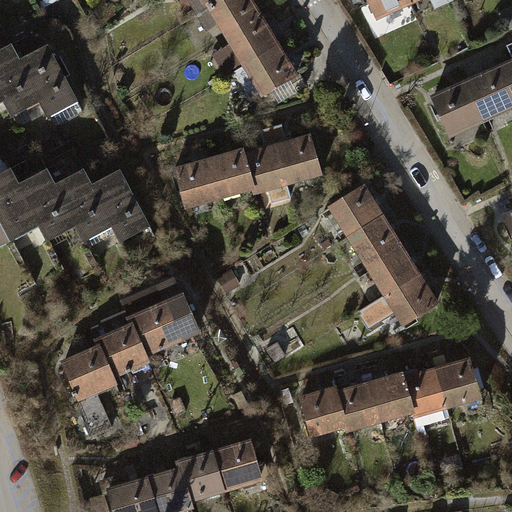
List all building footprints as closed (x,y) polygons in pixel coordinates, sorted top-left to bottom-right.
[(190,0),(198,12),(217,0),(190,0)] [(254,0),(217,0),(198,12),(209,30),(221,22),(229,34),(263,14),(254,0)] [(412,3),(410,0),(370,0),(380,19),(412,3)] [(511,8),(498,16),(504,29),(511,25),(511,8)] [(263,14),(229,34),(247,64),(281,43),(263,14)] [(511,40),(509,43),(511,49),(511,58),(499,65),(511,92),(511,40)] [(281,43),(247,64),(235,71),(255,103),(267,96),(275,109),(309,88),(281,43)] [(20,59),(12,44),(0,50),(0,90),(5,101),(14,117),(43,102),(20,59)] [(80,102),(49,44),(20,59),(43,102),(51,117),(80,102)] [(511,108),(511,92),(499,65),(466,81),(486,121),(511,108)] [(486,121),(466,81),(434,96),(453,136),(486,121)] [(313,136),(280,144),(291,183),(323,174),(313,136)] [(280,144),(248,153),(257,185),(258,191),(291,183),(280,144)] [(246,147),(214,155),(225,194),(257,185),(248,153),(246,147)] [(214,155),(182,164),(192,203),(225,194),(214,155)] [(18,183),(10,168),(0,172),(0,246),(40,225),(18,183)] [(55,184),(47,168),(18,183),(40,225),(49,241),(77,226),(55,184)] [(92,184),(84,169),(55,184),(77,226),(86,242),(115,226),(92,184)] [(152,226),(121,169),(92,184),(115,226),(123,242),(152,226)] [(329,206),(347,236),(385,213),(366,183),(329,206)] [(347,236),(365,266),(403,243),(385,213),(347,236)] [(365,266),(384,296),(421,274),(403,243),(365,266)] [(232,271),(225,275),(233,288),(240,284),(232,271)] [(384,296),(402,327),(440,304),(421,274),(384,296)] [(133,320),(149,354),(185,337),(161,285),(125,302),(133,320)] [(100,343),(116,376),(151,359),(149,354),(133,320),(98,337),(100,343)] [(100,343),(60,362),(97,439),(116,430),(99,395),(120,385),(116,376),(100,343)] [(278,343),(269,349),(279,366),(288,360),(278,343)] [(470,358),(436,368),(449,407),(483,396),(470,358)] [(436,368),(402,379),(412,411),(418,429),(452,419),(449,407),(436,368)] [(400,372),(366,382),(378,421),(412,411),(402,379),(400,372)] [(366,382),(332,393),(342,426),(345,432),(378,421),(366,382)] [(330,387),(296,398),(309,437),(342,426),(332,393),(330,387)] [(215,448),(228,491),(264,480),(251,437),(215,448)] [(182,466),(193,501),(228,491),(215,448),(180,458),(182,466)] [(454,456),(440,460),(444,475),(458,471),(454,456)] [(147,476),(158,511),(182,511),(195,508),(193,501),(182,466),(147,476)] [(106,488),(113,511),(158,511),(147,476),(106,488)] [(330,489),(327,496),(336,501),(340,494),(330,489)]
